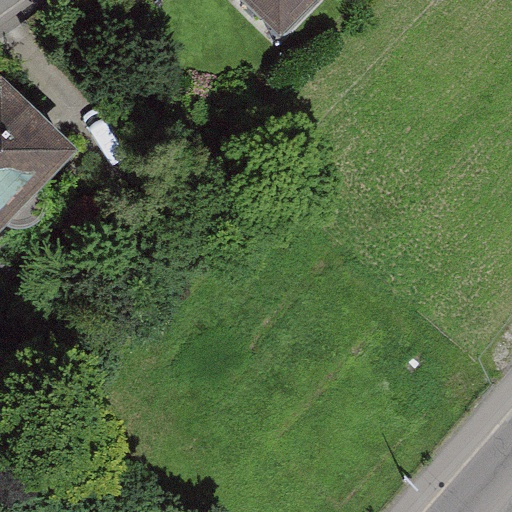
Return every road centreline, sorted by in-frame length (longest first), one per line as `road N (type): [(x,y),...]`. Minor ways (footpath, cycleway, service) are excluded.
road 1 (motorway): [(511,181),(0,380)]
road 2 (motorway): [(218,511),(511,381)]
